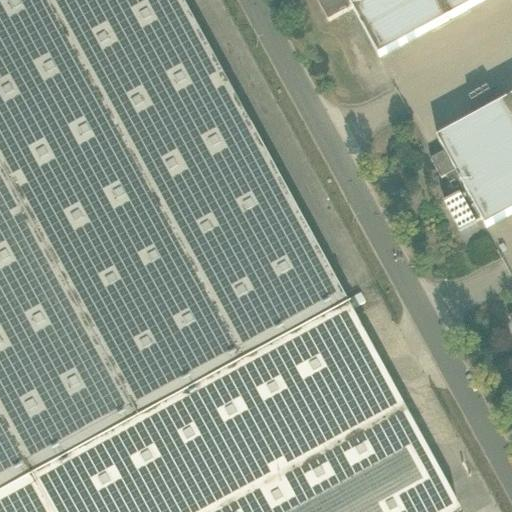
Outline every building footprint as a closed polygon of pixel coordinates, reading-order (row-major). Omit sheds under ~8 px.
[(0,0),(0,494),(343,307),(175,0),(0,0)] [(316,0),(329,23),(340,17),(353,10),(379,59),(486,0),(316,0)] [(511,99),(438,141),(445,153),(455,173),(446,178),(458,200),(454,203),(468,228),(482,221),(486,229),(511,214),(511,99)] [(441,180),(446,178),(455,173),(445,153),(431,161),(441,180)] [(455,511),(343,307),(0,494),(0,511),(455,511)]
